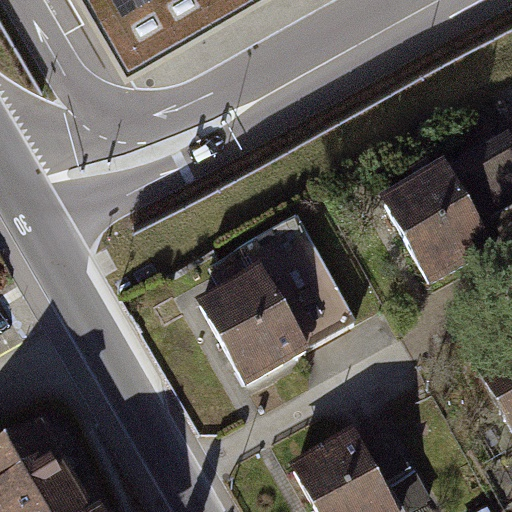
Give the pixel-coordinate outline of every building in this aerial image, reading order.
[(84,0),(126,71),(248,0),(84,0)] [(511,156),(376,218),(423,321),(506,283),(488,243),(511,232),(511,156)] [(293,278),(195,327),(243,422),(319,384),(312,368),(333,358),(293,278)] [(511,364),(470,385),(511,469),(511,364)] [(36,421),(0,440),(0,511),(82,511),(85,511),(36,421)] [(393,440),(287,491),(296,511),(400,511),(395,501),(417,490),(393,440)]
